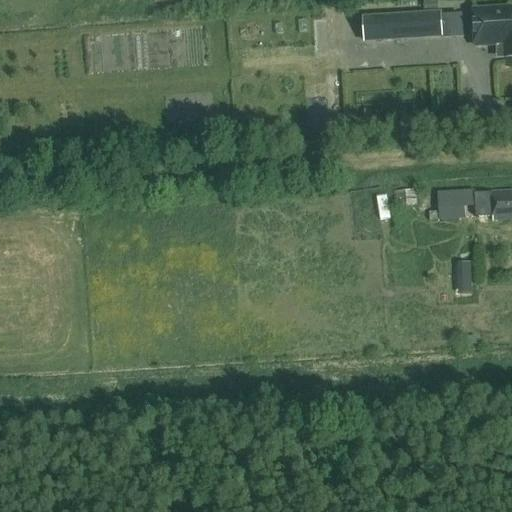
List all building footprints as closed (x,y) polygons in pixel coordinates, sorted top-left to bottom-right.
[(511,6),(471,9),(473,49),(496,48),(497,60),(511,58),(511,6)] [(362,18),(363,43),(441,39),(439,14),(362,18)] [(447,39),(470,37),(468,16),(446,17),(447,39)] [(273,44),(311,42),(309,22),(272,24),(273,44)] [(248,42),(260,42),(260,27),(248,27),(248,42)] [(417,192),(405,195),(408,209),(421,206),(417,192)] [(511,220),(511,192),(474,195),(476,218),(492,217),(493,222),(511,220)]
